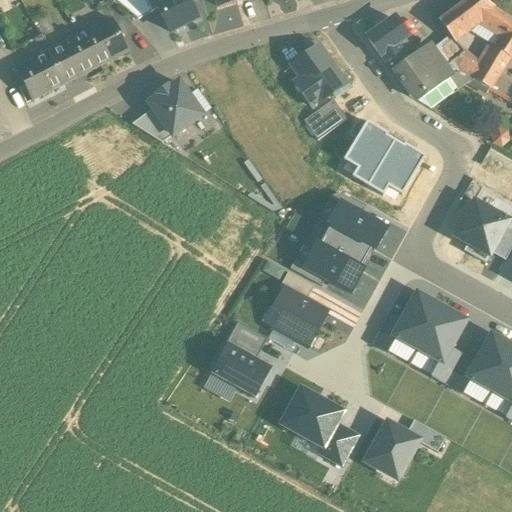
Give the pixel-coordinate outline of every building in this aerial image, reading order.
[(12,0),(7,0),(0,4),(0,12),(7,24),(22,15),(12,0)] [(113,0),(138,19),(152,12),(145,0),(113,0)] [(145,0),(152,12),(158,9),(155,3),(160,0),(145,0)] [(160,0),(155,3),(158,9),(170,33),(196,20),(185,0),(160,0)] [(478,0),(469,0),(440,23),(450,37),(451,38),(472,22),(491,8),(478,0)] [(511,21),(491,8),(472,22),(498,39),(500,41),(511,21)] [(112,20),(79,37),(96,69),(129,53),(112,20)] [(395,20),(368,40),(379,56),(395,44),(400,41),(406,36),(395,20)] [(511,21),(500,41),(498,39),(496,42),(511,51),(511,21)] [(79,37),(48,53),(64,86),(96,69),(79,37)] [(450,37),(435,48),(448,66),(449,65),(458,58),(464,54),(455,43),(454,43),(451,38),(450,37)] [(407,50),(400,41),(395,44),(402,53),(407,50)] [(511,51),(496,42),(484,63),(500,72),(509,57),(511,52),(511,51)] [(395,44),(379,56),(393,75),(409,64),(402,53),(395,44)] [(317,48),(290,68),(306,89),(301,93),(311,106),(344,84),(317,48)] [(450,78),(430,50),(429,50),(426,49),(422,52),(422,55),(409,64),(393,75),(408,97),(411,99),(421,92),(422,94),(423,93),(425,96),(427,95),(426,93),(443,81),(444,82),(450,78)] [(48,53),(15,70),(31,102),(64,86),(48,53)] [(479,71),(458,58),(449,65),(474,80),(479,71)] [(474,80),(473,81),(490,89),(500,72),(484,63),(479,71),(474,80)] [(511,98),(511,88),(497,81),(493,89),(511,98)] [(172,138),(201,117),(178,84),(168,92),(167,90),(157,97),(158,98),(149,105),(153,110),(172,138)] [(302,123),(316,142),(346,120),(332,101),(302,123)] [(172,138),(153,110),(132,126),(162,145),(172,138)] [(364,127),(357,123),(349,136),(356,141),(343,162),(357,170),(352,178),(367,188),(394,143),(386,138),(387,136),(367,123),(364,127)] [(401,197),(425,159),(404,146),(403,148),(394,143),(367,188),(383,197),(388,189),(401,197)] [(340,205),(361,217),(365,210),(339,195),(330,198),(330,199),(340,205)] [(508,223),(473,204),(455,238),(476,249),(472,258),(485,265),(490,254),(505,228),(508,223)] [(328,227),(330,229),(371,252),(373,253),(385,230),(361,217),(340,205),(328,227)] [(511,231),(505,228),(490,254),(504,262),(511,248),(511,231)] [(360,272),(371,252),(330,229),(319,248),(360,272)] [(362,273),(360,272),(319,248),(317,247),(304,269),(325,281),(350,295),(362,273)] [(321,288),(325,281),(304,269),(294,263),(290,270),(321,288)] [(279,288),(306,302),(314,288),(287,274),(279,288)] [(308,349),(326,313),(306,302),(284,291),(266,327),(308,349)] [(401,322),(393,337),(395,338),(417,351),(440,309),(416,295),(401,322)] [(440,363),(442,364),(450,349),(465,323),(440,309),(417,351),(440,363)] [(372,346),(386,354),(395,338),(393,337),(401,322),(389,315),(372,346)] [(228,346),(256,362),(268,341),(240,325),(228,346)] [(511,355),(511,348),(490,337),(476,364),(467,379),(470,380),(492,392),(511,355)] [(255,399),(271,371),(256,362),(228,346),(212,375),(255,399)] [(440,363),(431,379),(446,387),(463,356),(450,349),(442,364),(440,363)] [(511,355),(492,392),(511,403),(511,355)] [(476,364),(463,356),(446,387),(461,396),(470,380),(467,379),(476,364)] [(342,414),(300,392),(281,427),(323,450),(336,425),(342,414)] [(438,454),(446,441),(414,422),(406,436),(419,444),(438,454)] [(359,437),(336,425),(320,457),(342,469),(359,437)] [(406,436),(386,425),(365,463),(397,481),(419,444),(406,436)]
